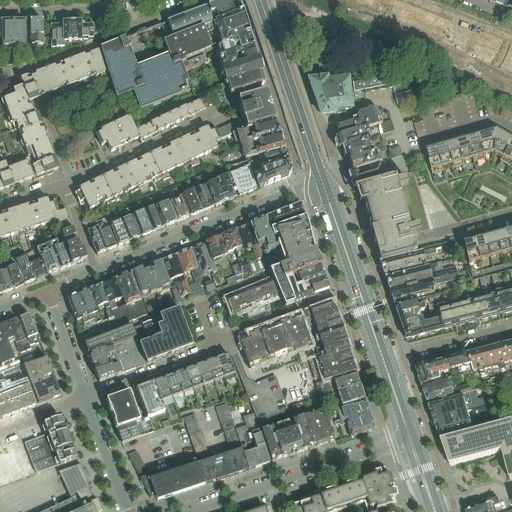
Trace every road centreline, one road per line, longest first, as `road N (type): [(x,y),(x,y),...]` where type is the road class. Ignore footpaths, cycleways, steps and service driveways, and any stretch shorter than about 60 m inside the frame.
road 1 (residential): [(306,186),(95,270)]
road 2 (secondary): [(258,0),(321,180)]
road 3 (residential): [(222,102),(216,113),(64,183)]
road 4 (residential): [(216,339),(219,346),(85,398)]
road 5 (residential): [(357,287),(216,339)]
road 6 (residential): [(136,26),(132,14),(117,9),(0,11)]
road 7 (residential): [(271,484),(408,438)]
road 8 (residential): [(0,74),(136,26)]
road 9 (residential): [(383,364),(511,327)]
road 10 (residential): [(127,511),(85,398)]
